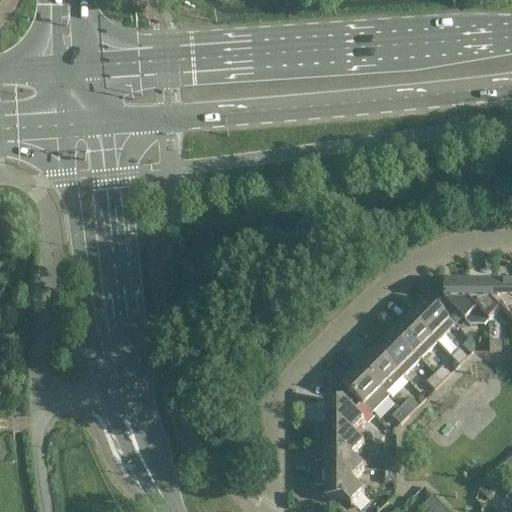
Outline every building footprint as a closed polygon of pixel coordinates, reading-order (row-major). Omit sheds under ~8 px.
[(511,283),(492,284),(492,300),(501,310),(511,321),(511,283)] [(432,305),(446,319),(455,312),(473,330),(484,318),(477,310),(468,301),(468,284),(445,284),(444,300),(438,300),(432,305)] [(492,284),(468,284),(468,301),(477,310),(484,318),(489,322),(501,310),(492,300),(492,284)] [(428,301),(410,319),(431,340),(449,322),(446,319),(432,305),(428,301)] [(410,319),(393,336),(414,357),(431,340),(410,319)] [(393,336),(377,352),(376,353),(397,374),(414,357),(393,336)] [(489,355),(500,355),(500,344),(489,344),(489,355)] [(376,353),(359,369),(380,391),(397,374),(376,353)] [(459,369),(466,360),(459,353),(451,360),(459,369)] [(342,386),(347,391),(361,405),(372,416),(389,399),(380,391),(359,369),(342,386)] [(442,369),(434,377),(441,385),(449,377),(442,369)] [(441,385),(434,377),(426,385),(433,393),(441,385)] [(354,413),(361,405),(347,391),(339,398),(339,403),(326,403),(326,427),(326,428),(342,428),(351,437),(353,435),(364,424),(354,413)] [(408,403),(400,411),(408,418),(416,410),(408,403)] [(408,418),(400,411),(392,419),(400,426),(408,418)] [(326,428),(326,427),(315,427),(315,439),(326,439),(326,450),(326,452),(342,452),(351,461),(352,459),(364,447),(353,435),(351,437),(342,428),(326,428)] [(326,463),(326,475),(326,476),(342,476),(351,485),(353,483),(365,471),(352,459),(351,461),(342,452),(326,452),(326,450),(315,451),(315,463),(326,463)] [(385,462),(385,473),(397,473),(397,462),(385,462)] [(397,473),(385,473),(385,483),(397,483),(397,473)] [(326,476),(326,475),(315,475),(315,487),(326,487),(326,500),(344,500),(351,509),(365,495),(353,483),(351,485),(342,476),(326,476)] [(494,493),(486,486),(478,493),(486,501),(494,493)] [(429,511),(434,511),(440,506),(432,498),(424,507),(429,511)]
